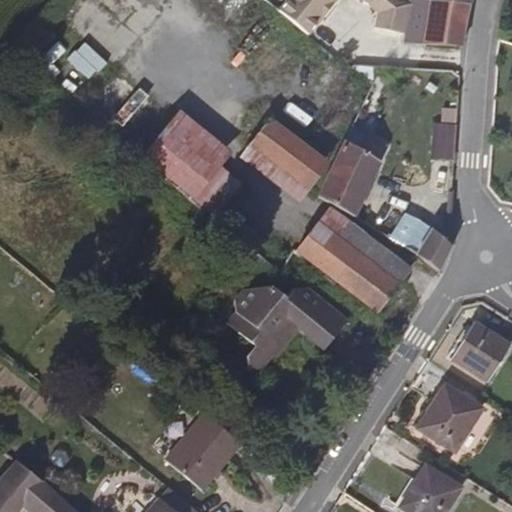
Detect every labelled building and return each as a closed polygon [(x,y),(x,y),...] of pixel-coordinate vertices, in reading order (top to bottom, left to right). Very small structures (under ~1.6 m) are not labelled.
[(411,2),(407,0),(382,0),(401,14),(411,2)] [(432,0),(432,4),(429,11),(424,8),(420,7),(415,5),(412,3),(405,43),(415,44),(444,45),(461,45),(463,33),(466,17),(468,8),(469,1),(469,0),(432,0)] [(363,55),(379,39),(374,34),(359,47),(363,55)] [(176,109),(169,118),(111,67),(90,90),(153,145),(141,158),(209,218),(238,185),(218,167),(229,155),(176,109)] [(321,167),(326,161),(295,137),(278,125),(269,118),(268,120),(261,127),(246,147),(239,156),(260,172),(282,189),(293,198),(299,202),(307,191),(305,190),(305,188),(309,184),(315,175),(321,167)] [(361,143),(366,131),(363,130),(354,125),(352,124),(347,134),(343,141),(348,143),(358,149),(361,143)] [(432,124),(430,159),(452,160),(454,125),(432,124)] [(365,185),(378,162),(377,160),(369,156),(358,149),(348,143),(343,141),(331,165),(324,181),(319,191),(316,196),(328,203),(341,210),(350,216),(352,213),(357,201),(365,185)] [(406,284),(415,275),(401,264),(365,236),(328,207),(307,191),(299,202),(290,214),(278,230),(276,234),(295,249),(305,258),(320,268),(331,277),(351,292),(369,305),(379,312),(383,308),(406,284)] [(449,244),(445,240),(440,235),(436,233),(433,230),(428,227),(422,224),(417,221),(416,221),(414,225),(408,234),(404,242),(401,246),(411,253),(420,258),(425,262),(429,265),(434,269),(438,273),(444,257),(447,248),(449,244)] [(296,335),(320,354),(347,320),(296,282),(283,299),(270,289),(247,319),(260,329),(236,361),(261,380),(296,335)] [(501,361),(509,348),(489,334),(474,325),(468,334),(459,347),(451,359),(471,373),(486,383),(501,361)] [(471,425),(481,410),(471,404),(457,395),(445,387),(435,402),(428,412),(418,427),(442,443),(454,452),(462,439),(471,425)] [(226,460),(240,442),(203,413),(178,446),(166,461),(176,469),(190,481),(195,485),(201,489),(211,478),(226,460)] [(73,511),(43,487),(14,462),(0,479),(0,511),(17,511),(21,508),(23,506),(27,511),(73,511)] [(446,511),(451,506),(460,491),(459,490),(439,477),(427,470),(425,470),(418,480),(410,492),(404,501),(398,509),(402,511),(446,511)] [(174,511),(156,497),(144,511),(174,511)]
